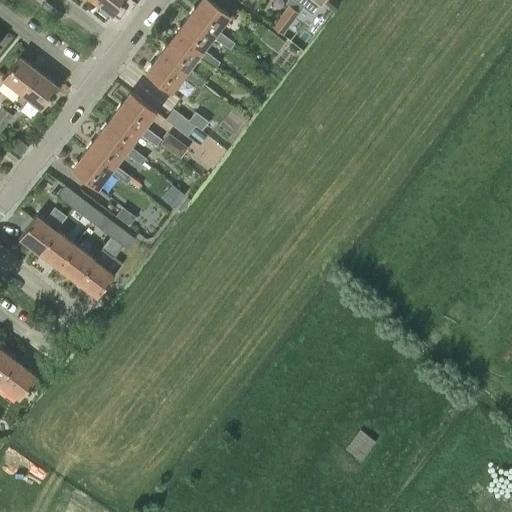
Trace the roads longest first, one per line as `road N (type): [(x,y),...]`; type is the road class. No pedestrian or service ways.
road 1 (residential): [(0,255),(64,303),(36,340),(0,313)]
road 2 (residential): [(0,209),(92,82)]
